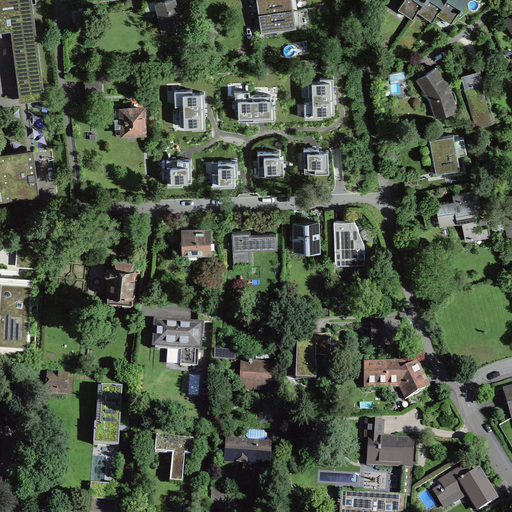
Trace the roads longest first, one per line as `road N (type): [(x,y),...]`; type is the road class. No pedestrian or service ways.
road 1 (residential): [(383,200),(75,207),(0,218)]
road 2 (residential): [(383,200),(412,312),(443,376),(463,387)]
road 3 (residential): [(356,0),(383,200)]
road 4 (unknown): [(153,205),(147,304),(195,307)]
